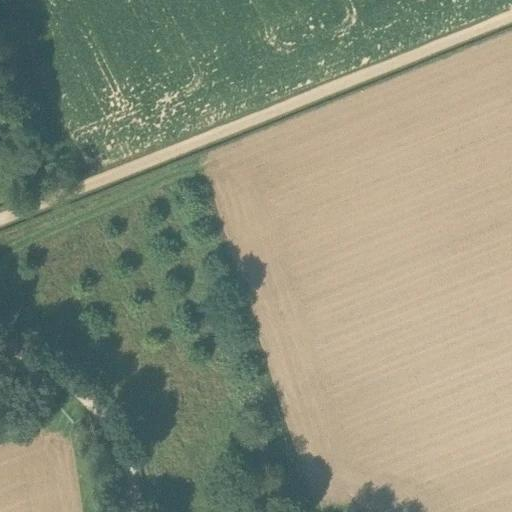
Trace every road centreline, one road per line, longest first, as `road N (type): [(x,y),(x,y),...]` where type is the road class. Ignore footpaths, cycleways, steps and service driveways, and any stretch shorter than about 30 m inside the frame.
road 1 (track): [(0,218),(511,16)]
road 2 (track): [(0,348),(72,387),(101,414),(122,449),(130,511)]
